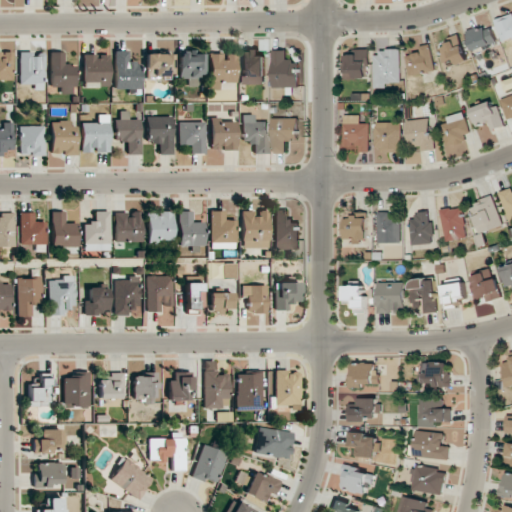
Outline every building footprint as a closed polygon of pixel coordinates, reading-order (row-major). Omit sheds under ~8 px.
[(511,14),(496,19),(502,42),(511,39),(511,14)] [(468,33),(475,52),(498,44),(490,24),(468,33)] [(441,45),(451,68),(469,60),(459,37),(441,45)] [(436,72),(431,44),(420,46),(421,52),(406,55),(410,76),(436,72)] [(345,79),(369,78),(368,49),(358,49),(358,55),(345,55),(345,79)] [(113,89),(139,88),(139,62),(127,62),(127,50),(113,50),(113,89)] [(176,77),(201,78),(202,54),(191,54),(191,50),(177,50),(176,77)] [(274,87),(299,86),(298,61),(288,61),(287,50),(273,50),(274,87)] [(401,50),(375,51),(375,88),(388,87),(388,83),(402,82),(401,50)] [(0,79),(11,79),(10,51),(0,51),(0,79)] [(32,85),(32,90),(43,90),(43,52),(18,52),(17,84),(32,85)] [(48,87),(58,87),(58,93),(73,94),(73,65),(63,64),(63,52),(49,52),(48,87)] [(266,52),(241,52),(240,84),(265,85),(266,52)] [(223,54),(208,54),(208,82),(234,83),(235,54),(223,53),(223,54)] [(107,54),(82,55),(82,87),(107,87),(107,54)] [(144,79),(171,79),(171,54),(144,54),(144,79)] [(511,123),(511,122),(511,95),(502,99),(511,123)] [(488,123),(491,131),(504,126),(494,100),(471,109),(477,127),(488,123)] [(128,119),(128,111),(118,111),(118,119),(113,119),(113,142),(125,141),(126,154),(140,154),(139,119),(128,119)] [(447,116),(448,122),(439,125),(448,157),(460,153),(458,145),(467,143),(465,134),(470,133),(465,112),(447,116)] [(108,152),(108,114),(96,115),(97,123),(80,123),(80,153),(108,152)] [(253,114),(241,115),(241,143),(252,143),(252,154),(267,154),(267,121),(253,121),(253,114)] [(344,146),(360,146),(360,152),(370,152),(370,123),(360,123),(360,115),(345,115),(344,146)] [(145,117),(145,143),(157,143),(157,155),(171,154),(170,116),(145,117)] [(235,121),(218,121),(218,118),(209,118),(209,150),(235,150),(235,121)] [(272,118),(273,153),(287,153),(286,139),(298,139),(298,118),(272,118)] [(436,149),(434,133),(431,134),(429,118),(407,120),(410,147),(421,146),(422,151),(436,149)] [(203,154),(204,122),(177,121),(176,145),(189,145),(188,153),(203,154)] [(0,155),(0,156),(0,151),(12,150),(11,122),(0,122),(0,155)] [(76,154),(77,123),(50,122),(49,154),(76,154)] [(43,125),(18,126),(18,155),(43,154),(43,125)] [(401,152),(402,128),(376,127),(375,151),(401,152)] [(511,188),(499,194),(510,222),(511,221),(511,188)] [(480,234),(504,225),(493,196),(470,205),(480,234)] [(464,207),(442,209),(445,241),(467,238),(464,207)] [(288,209),(273,210),(274,250),(300,249),(299,220),(288,220),(288,209)] [(239,211),(240,248),(267,248),(267,210),(255,210),(255,211),(239,211)] [(81,250),(108,250),(108,211),(93,211),(92,222),(81,222),(81,250)] [(113,242),(140,241),(139,211),(112,212),(113,242)] [(172,239),(171,211),(145,212),(145,240),(172,239)] [(177,246),(202,246),(202,222),(191,222),(191,211),(177,211),(177,246)] [(234,220),(223,220),(223,211),(208,211),(209,249),(235,248),(234,220)] [(411,212),(413,245),(434,244),(433,221),(429,221),(428,211),(411,212)] [(0,246),(12,247),(13,212),(0,212),(0,246)] [(63,212),(49,212),(50,246),(75,246),(74,222),(63,223),(63,212)] [(400,243),(401,217),(389,216),(389,212),(379,212),(378,242),(400,243)] [(18,244),(43,244),(43,222),(32,222),(32,213),(18,213),(18,244)] [(344,215),(344,239),(353,239),(354,241),(368,241),(368,215),(344,215)] [(507,286),(511,284),(511,264),(502,268),(507,286)] [(471,276),(477,299),(486,297),(487,301),(501,298),(494,270),(471,276)] [(47,280),(48,316),(67,315),(66,306),(74,306),(73,275),(60,276),(61,280),(47,280)] [(170,275),(144,276),(145,312),(159,312),(158,305),(171,304),(170,275)] [(112,315),(126,315),(126,309),(138,309),(139,276),(128,276),(128,280),(113,279),(112,315)] [(40,278),(16,278),(16,316),(31,316),(30,303),(41,303),(40,278)] [(425,312),(437,312),(436,279),(411,280),(412,304),(425,303),(425,312)] [(467,305),(465,279),(456,280),(456,281),(443,282),(445,307),(467,305)] [(10,283),(0,282),(0,310),(10,310),(10,283)] [(299,283),(274,282),(273,310),(288,310),(288,303),(299,303),(299,283)] [(404,282),(379,282),(378,313),(403,313),(404,282)] [(201,283),(184,283),(185,309),(202,308),(201,283)] [(241,299),(246,299),(246,313),(266,313),(266,285),(241,285),(241,299)] [(367,311),(367,295),(363,295),(363,286),(345,285),(345,302),(356,302),(355,311),(367,311)] [(107,287),(87,288),(87,299),(82,299),(83,315),(108,314),(107,287)] [(231,292),(208,293),(208,311),(219,310),(219,308),(232,308),(231,292)] [(511,356),(511,357),(511,361),(503,363),(506,379),(503,379),(504,388),(511,386),(511,356)] [(226,374),(214,374),(213,361),(202,361),(202,408),(227,408),(226,374)] [(378,362),(354,363),(354,374),(349,374),(350,388),(366,387),(366,384),(379,384),(378,362)] [(452,387),(452,372),(448,372),(448,362),(422,362),(422,383),(436,383),(436,386),(452,387)] [(272,406),(297,407),(298,371),(273,370),(272,406)] [(88,408),(88,372),(71,372),(71,377),(61,377),(62,408),(88,408)] [(191,390),(190,372),(173,372),(173,380),(167,381),(167,401),(186,400),(186,390),(191,390)] [(122,373),(108,373),(108,380),(97,380),(98,398),(123,398),(122,373)] [(154,373),(131,374),(132,402),(155,401),(154,373)] [(235,406),(260,405),(260,373),(234,373),(235,406)] [(27,406),(48,406),(48,376),(38,376),(38,388),(26,388),(27,406)] [(380,398),(358,398),(358,404),(349,403),(349,421),(380,422),(380,398)] [(452,420),(452,408),(436,409),(436,398),(421,399),(422,421),(452,420)] [(288,459),(292,432),(257,427),(253,454),(288,459)] [(62,429),(42,429),(41,439),(32,439),(31,453),(50,454),(50,448),(62,449),(62,429)] [(415,457),(449,459),(450,446),(444,446),(444,432),(416,431),(415,457)] [(355,447),(355,456),(378,457),(379,436),(367,436),(367,432),(348,432),(348,446),(355,447)] [(148,438),(147,458),(170,459),(170,470),(183,471),(185,435),(170,434),(170,439),(148,438)] [(227,454),(202,444),(190,477),(204,482),(205,479),(216,483),(227,454)] [(151,476),(122,458),(108,481),(137,499),(151,476)] [(63,487),(64,463),(33,463),(33,487),(63,487)] [(369,494),(373,474),(360,471),(361,467),(345,464),(342,477),(345,478),(343,489),(369,494)] [(446,470),(416,466),(413,491),(444,494),(446,470)] [(268,504),(279,482),(253,470),(243,492),(268,504)] [(499,493),(511,495),(511,472),(507,472),(505,482),(501,482),(499,493)] [(434,511),(435,509),(427,507),(429,502),(404,495),(399,511),(434,511)] [(63,511),(63,498),(43,498),(44,508),(33,509),(33,511),(63,511)] [(255,511),(232,499),(224,511),(255,511)] [(366,511),(367,511),(334,501),(331,511),(334,511),(366,511)]
